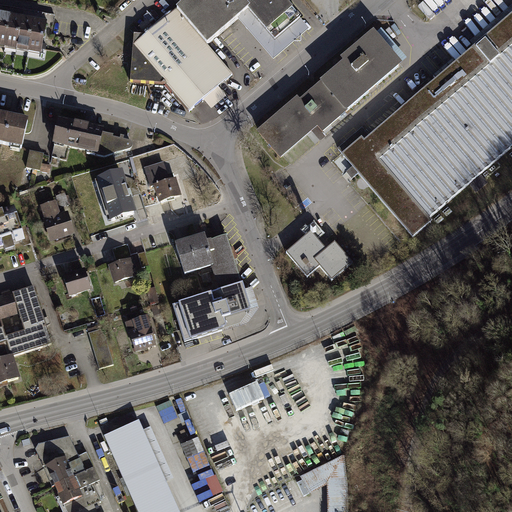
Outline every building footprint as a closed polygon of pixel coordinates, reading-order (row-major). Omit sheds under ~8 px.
[(192,0),(177,12),(209,49),(230,31),(249,15),(275,46),(300,24),(280,0),(192,0)] [(0,46),(41,54),(47,21),(45,21),(32,19),(21,17),(10,15),(0,12),(0,46)] [(233,79),(209,49),(177,12),(146,39),(132,38),(129,85),(169,88),(190,114),(233,79)] [(511,19),(371,141),(362,131),(337,152),(342,158),(341,160),(415,246),(435,228),(430,223),(511,153),(511,19)] [(382,29),(377,33),(389,48),(394,44),(382,29)] [(404,70),(375,36),(342,63),(345,66),(322,86),(322,87),(301,104),(298,101),(258,135),(281,162),(319,131),(324,137),(404,70)] [(0,114),(0,145),(21,150),(27,120),(0,114)] [(104,130),(57,119),(52,144),(96,154),(96,155),(104,157),(131,148),(132,147),(132,145),(132,143),(130,141),(127,140),(123,139),(123,136),(120,135),(119,138),(112,137),(113,135),(104,132),(104,130)] [(43,155),(30,152),(27,168),(49,172),(50,166),(41,164),(43,155)] [(154,186),(169,181),(163,163),(143,169),(150,189),(154,187),(154,186)] [(136,214),(122,170),(95,179),(109,223),(136,214)] [(181,196),(176,179),(169,181),(154,186),(154,187),(159,202),(181,196)] [(58,214),(54,201),(39,206),(49,242),(74,235),(67,212),(58,214)] [(22,233),(13,206),(0,209),(0,248),(2,248),(3,252),(30,244),(26,232),(22,233)] [(218,291),(241,284),(233,261),(226,236),(206,243),(204,236),(174,245),(184,276),(211,267),(218,291)] [(328,255),(311,236),(286,258),(308,283),(321,271),(333,285),(354,267),(337,247),(328,255)] [(139,281),(133,262),(110,270),(115,288),(139,281)] [(90,295),(85,275),(62,281),(68,301),(90,295)] [(241,284),(218,291),(172,306),(184,343),(222,331),(241,325),(251,311),(242,284),(241,284)] [(12,357),(52,345),(34,288),(0,298),(0,384),(18,379),(12,357)] [(156,347),(147,317),(127,323),(136,353),(156,347)] [(113,364),(103,329),(88,333),(98,368),(113,364)] [(243,390),(229,396),(236,410),(263,399),(256,384),(243,390)] [(165,423),(178,418),(172,401),(159,406),(165,423)] [(176,511),(151,454),(137,423),(105,437),(137,511),(176,511)] [(66,438),(34,447),(61,511),(89,511),(88,508),(99,503),(92,485),(98,482),(85,453),(74,458),(66,438)] [(223,489),(199,439),(184,446),(202,484),(207,482),(212,494),(223,489)] [(304,496),(329,487),(331,493),(331,511),(349,511),(348,459),(298,476),(304,496)]
